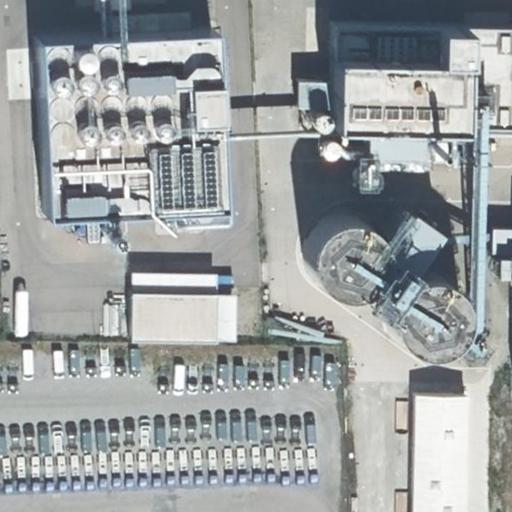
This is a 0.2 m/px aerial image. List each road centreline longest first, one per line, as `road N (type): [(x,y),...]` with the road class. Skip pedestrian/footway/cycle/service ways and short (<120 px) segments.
road 1 (unknown): [(243,0),(310,274),(375,454),(382,511)]
road 2 (unknown): [(12,0),(32,293)]
